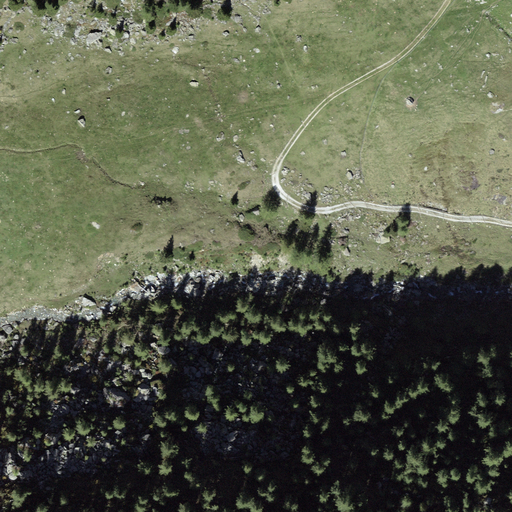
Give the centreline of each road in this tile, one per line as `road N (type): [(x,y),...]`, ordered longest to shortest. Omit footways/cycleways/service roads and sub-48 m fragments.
road 1 (track): [(511,224),(406,211),(320,212),(277,181),(280,166)]
road 2 (track): [(451,0),(411,51),(331,98),(280,166)]
